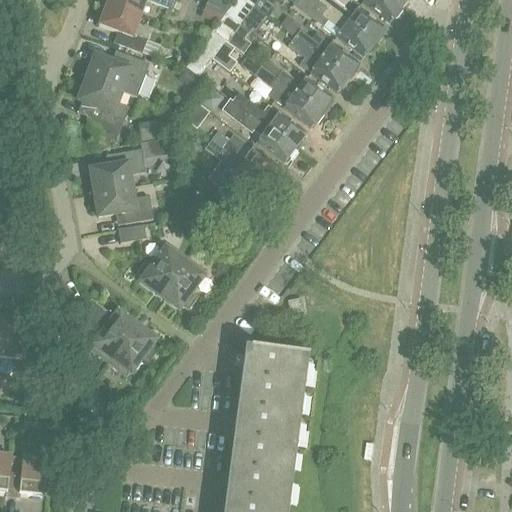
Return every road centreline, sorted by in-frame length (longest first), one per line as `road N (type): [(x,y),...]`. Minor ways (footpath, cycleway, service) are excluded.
road 1 (tertiary): [(468,0),(403,511)]
road 2 (tertiary): [(447,511),(511,8)]
road 3 (residential): [(90,511),(391,103)]
road 4 (residential): [(0,285),(39,288),(72,246),(48,107)]
